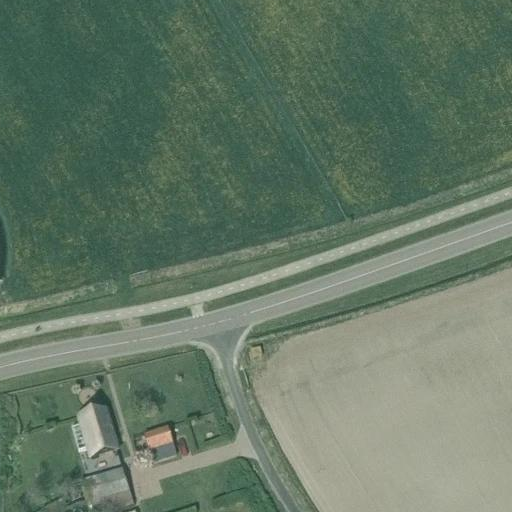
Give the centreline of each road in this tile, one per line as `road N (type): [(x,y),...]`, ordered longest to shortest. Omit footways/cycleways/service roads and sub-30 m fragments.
road 1 (tertiary): [(217,324),(511,226)]
road 2 (tertiary): [(0,369),(217,324)]
road 3 (unclassified): [(296,511),(264,462),(217,324)]
